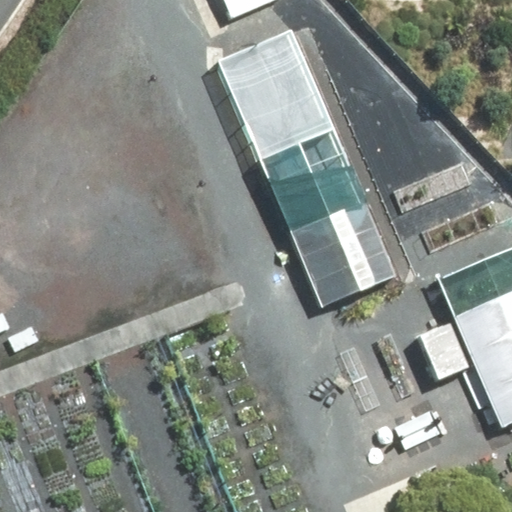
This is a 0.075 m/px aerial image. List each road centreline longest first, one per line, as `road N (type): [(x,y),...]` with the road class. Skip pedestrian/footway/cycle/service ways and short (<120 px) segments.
road 1 (track): [(0,383),(230,293),(323,511)]
road 2 (track): [(172,0),(253,247),(251,276),(230,293)]
